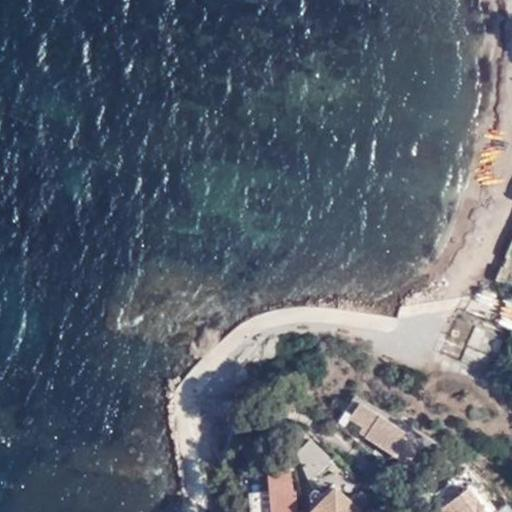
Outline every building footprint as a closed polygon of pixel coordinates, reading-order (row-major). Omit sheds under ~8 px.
[(362,426),(371,412),(359,404),(350,418),(362,426)] [(408,436),(371,412),(362,426),(358,432),(402,461),(407,454),(401,448),(408,436)] [(295,451),(307,482),(329,460),(307,439),(295,451)] [(288,490),(287,461),(265,461),(267,491),(246,493),(247,511),(294,511),(293,490),(288,490)] [(484,511),(469,491),(477,486),(466,471),(442,489),(449,498),(430,511),(431,511),(484,511)] [(352,511),(355,509),(350,504),(334,487),(311,510),(312,511),(352,511)] [(355,509),(357,511),(358,511),(370,501),(362,492),(350,504),(355,509)]
